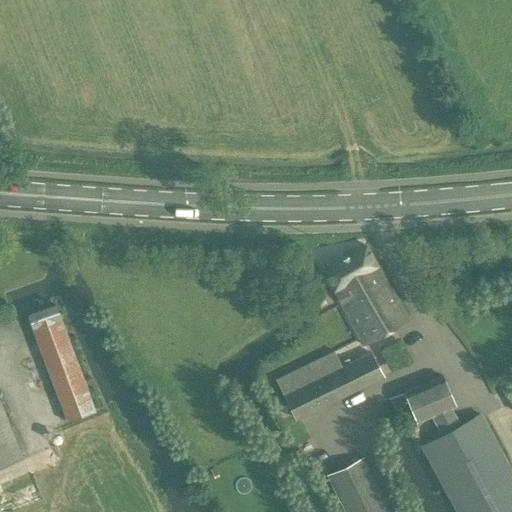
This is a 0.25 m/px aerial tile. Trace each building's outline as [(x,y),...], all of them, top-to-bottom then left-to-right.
[(366,244),(323,269),(349,318),(363,343),(409,317),(384,276),(366,244)] [(94,410),(56,305),(28,315),(67,420),(94,410)] [(312,361),(275,379),(295,419),(382,375),(371,352),(350,363),(348,359),(342,362),(345,366),(342,367),(333,350),(312,361)] [(450,407),(456,404),(441,375),(406,394),(405,393),(391,400),(399,417),(413,410),(419,422),(431,415),(442,435),(424,445),(459,511),(511,511),(511,474),(480,414),(459,425),(450,407)] [(0,467),(22,458),(0,403),(0,467)] [(389,511),(364,459),(362,456),(327,474),(346,511),(389,511)]
